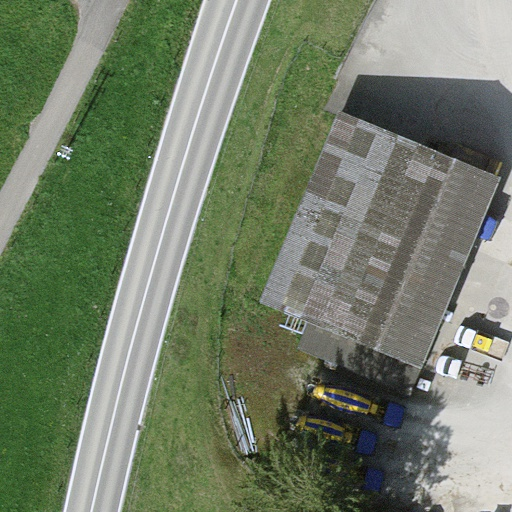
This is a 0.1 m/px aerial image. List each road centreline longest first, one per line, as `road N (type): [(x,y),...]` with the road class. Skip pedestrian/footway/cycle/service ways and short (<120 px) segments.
road 1 (tertiary): [(244,0),(151,291),(101,511)]
road 2 (unclassified): [(120,0),(0,233)]
